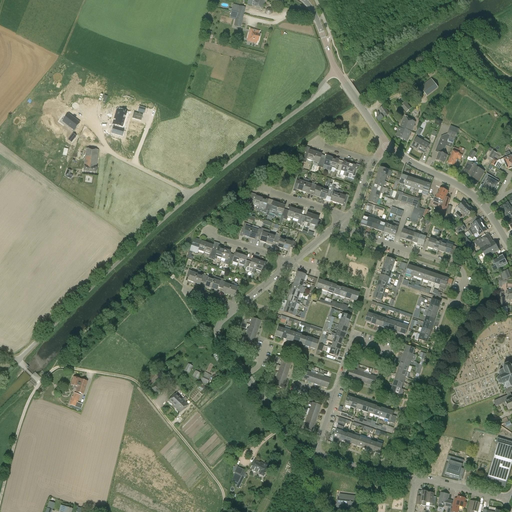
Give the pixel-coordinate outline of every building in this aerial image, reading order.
[(264,1),(266,2),(266,0),(254,0),(253,6),(262,9),(264,1)] [(242,21),(235,19),(234,26),(240,27),(242,21)] [(250,29),(247,39),(251,40),(250,42),(257,44),(257,41),(258,42),(260,34),(259,34),(259,32),(250,29)] [(437,87),(431,79),(420,88),(426,95),(437,87)] [(407,112),(411,108),(405,102),(401,106),(407,112)] [(389,114),(383,106),(379,109),(385,117),(389,114)] [(115,127),(113,133),(122,136),(124,129),(122,129),(123,127),(124,127),(128,114),(118,111),(114,124),(115,125),(115,127)] [(63,122),(74,130),(79,123),(68,115),(63,122)] [(29,116),(24,129),(37,134),(42,120),(29,116)] [(415,122),(404,117),(400,128),(405,130),(405,129),(411,132),(415,122)] [(80,134),(97,138),(101,123),(93,122),(92,125),(82,123),(80,134)] [(396,136),(407,141),(411,132),(405,129),(405,130),(400,128),(396,136)] [(449,130),(447,135),(450,136),(447,143),(453,146),(456,137),(457,134),(449,130)] [(447,135),(441,137),(440,141),(439,141),(436,151),(439,152),(436,160),(444,163),(447,155),(443,153),(447,143),(450,136),(447,135)] [(58,154),(59,140),(26,137),(25,152),(58,154)] [(417,138),(411,147),(418,151),(423,141),(417,138)] [(429,145),(423,141),(418,151),(424,154),(429,145)] [(63,152),(74,152),(75,144),(64,144),(63,152)] [(460,147),(459,150),(454,148),(452,153),(448,164),(455,166),(458,159),(460,160),(464,151),(465,149),(460,147)] [(84,166),(83,172),(96,173),(97,168),(96,168),(98,151),(86,149),(85,160),(75,159),(74,164),(77,165),(77,167),(80,167),(80,165),(84,166)] [(307,160),(312,161),(315,152),(310,150),(308,154),(305,153),(303,160),(306,161),(307,160)] [(476,153),(472,151),(469,157),(467,160),(472,163),(473,162),(474,162),(476,161),(476,160),(476,159),(474,157),(476,153)] [(321,154),(315,152),(312,161),(318,163),(317,164),(321,165),(323,158),(320,158),(321,154)] [(59,162),(71,162),(71,153),(60,153),(59,162)] [(505,163),(508,169),(511,167),(511,154),(511,155),(500,160),(502,165),(505,163)] [(326,170),(327,171),(332,158),(326,156),(325,159),(323,158),(321,165),(323,166),(323,165),(328,166),(326,170)] [(334,170),(337,171),(339,164),(337,163),(338,160),(332,158),(327,171),(331,172),(332,168),(334,169),(334,170)] [(471,176),(471,177),(476,167),(477,166),(468,161),(463,171),(465,173),(471,176)] [(339,164),(337,171),(338,171),(337,173),(343,175),(342,176),(345,177),(346,173),(349,164),(344,162),(342,165),(339,164)] [(354,169),(355,166),(349,164),(346,173),(345,177),(348,177),(349,174),(351,174),(351,176),(354,177),(356,170),(354,169)] [(389,170),(380,167),(379,169),(378,172),(378,173),(387,176),(389,170)] [(481,178),(485,172),(476,167),(471,177),(476,180),(478,176),(481,178)] [(387,176),(378,173),(376,179),(385,182),(387,176)] [(483,186),(487,188),(493,192),(494,189),(495,190),(497,187),(496,186),(498,184),(491,180),(492,177),(487,174),(483,180),(486,182),(483,186)] [(408,177),(402,175),(399,184),(403,185),(402,188),(404,189),(405,186),(408,177)] [(77,179),(73,176),(71,179),(67,176),(62,185),(70,190),(77,179)] [(408,177),(405,186),(411,188),(414,179),(408,177)] [(297,179),(294,186),(293,189),(302,192),(306,180),(303,179),(302,182),(299,181),(300,180),(297,179)] [(385,182),(376,179),(374,185),(383,187),(384,185),(385,186),(387,182),(385,182)] [(416,192),(420,181),(414,179),(411,188),(414,189),(414,191),(416,192)] [(309,181),(306,180),(302,192),(308,194),(309,191),(312,192),(314,185),(311,184),(311,185),(308,184),(309,181)] [(423,192),(426,183),(420,181),(416,192),(418,193),(419,190),(423,192)] [(428,193),(431,185),(426,183),(423,192),(422,194),(427,196),(428,193)] [(330,184),(327,191),(322,189),(319,198),(325,200),(326,196),(329,197),(333,185),(330,184)] [(313,196),(319,198),(322,189),(316,187),(317,186),(314,185),(312,192),(314,192),(313,196)] [(338,190),(337,194),(334,193),(336,187),(333,186),(333,185),(329,197),(331,198),(330,201),(336,203),(340,191),(338,190)] [(386,188),(383,187),(374,185),(372,190),(381,193),(384,194),(386,188)] [(432,204),(440,208),(438,212),(437,214),(443,216),(443,215),(446,208),(447,208),(449,198),(446,197),(448,192),(440,188),(438,194),(437,194),(435,197),(433,201),(433,202),(432,204)] [(370,196),(379,199),(381,193),(372,190),(370,196)] [(343,191),(340,191),(336,203),(342,205),(343,202),(346,203),(348,197),(345,195),(344,196),(342,195),(343,191)] [(368,202),(377,205),(379,199),(370,196),(368,202)] [(255,211),(257,212),(262,199),(256,197),(255,200),(252,199),(250,206),(253,207),(253,206),(256,207),(255,211)] [(264,213),(266,214),(267,211),(269,205),(267,204),(268,201),(262,199),(257,212),(260,212),(261,208),(264,209),(263,212),(264,213)] [(460,210),(459,211),(462,213),(468,206),(464,201),(458,208),(460,210)] [(272,206),(269,205),(267,211),(270,212),(270,211),(276,213),(279,204),(273,202),(272,206)] [(504,214),(506,217),(507,216),(509,219),(511,216),(511,207),(510,207),(508,203),(507,204),(506,203),(503,205),(503,206),(500,208),(502,211),(502,212),(503,212),(504,213),(503,213),(504,214)] [(279,204),(276,213),(275,216),(277,217),(278,214),(282,215),(281,216),(284,217),(286,210),(283,209),(285,206),(279,204)] [(467,216),(473,210),(468,206),(462,213),(464,215),(464,214),(467,216)] [(286,220),(287,217),(293,219),(296,210),(290,208),(289,211),(286,210),(284,217),(283,219),(286,220)] [(300,225),(301,222),(303,216),(300,215),(302,212),(296,210),(293,219),(298,220),(297,223),(298,224),(300,225)] [(306,217),(303,216),(301,222),(304,223),(304,222),(307,223),(306,227),(309,227),(310,224),(313,215),(307,213),(306,217)] [(361,225),(367,227),(369,218),(370,216),(364,214),(361,225)] [(310,224),(315,226),(316,226),(315,227),(318,228),(320,221),(318,221),(319,217),(313,215),(310,224)] [(369,218),(367,227),(372,229),(375,220),(369,218)] [(375,220),(372,229),(378,230),(382,218),(380,218),(379,221),(375,220)] [(382,218),(378,230),(384,232),(387,224),(384,223),(385,220),(382,218)] [(261,227),(270,230),(272,223),(264,220),(261,227)] [(470,226),(472,229),(471,230),(468,231),(470,234),(484,225),(480,220),(470,226)] [(392,226),(389,234),(395,236),(398,228),(395,226),(396,223),(393,222),(392,226)] [(250,226),(249,228),(247,227),(247,224),(244,223),(243,225),(240,236),(243,237),(243,236),(249,238),(252,229),(252,227),(250,226)] [(387,224),(384,232),(389,234),(392,226),(390,225),(387,224)] [(454,230),(456,233),(464,227),(462,224),(458,227),(454,230)] [(471,236),(474,235),(477,233),(478,232),(480,235),(487,231),(484,225),(470,234),(471,236)] [(401,238),(406,240),(410,227),(408,227),(407,231),(403,229),(401,238)] [(410,227),(406,240),(412,242),(415,233),(412,232),(413,228),(410,227)] [(257,231),(252,229),(249,238),(255,240),(256,236),(258,237),(261,231),(261,229),(258,228),(258,230),(257,231)] [(423,228),(420,235),(418,244),(423,246),(426,237),(423,236),(425,229),(423,228)] [(260,242),(266,243),(269,234),(263,233),(263,232),(261,231),(258,237),(261,238),(260,242)] [(278,236),(275,243),(278,244),(277,247),(283,249),(286,240),(280,238),(281,237),(280,237),(281,233),(279,232),(278,235),(278,236)] [(418,244),(420,235),(415,233),(412,242),(418,244)] [(269,234),(266,243),(272,245),(273,242),(275,243),(278,236),(277,236),(275,235),(275,236),(269,234)] [(486,236),(485,235),(480,238),(474,241),(477,247),(479,246),(482,251),(488,247),(489,247),(495,244),(494,241),(493,242),(489,235),(486,236)] [(439,251),(442,242),(438,241),(440,237),(437,236),(436,240),(433,249),(439,251)] [(433,249),(436,240),(430,238),(427,247),(433,249)] [(292,242),(286,240),(283,249),(289,251),(290,248),(293,249),(295,242),(292,241),(292,242)] [(198,251),(204,253),(207,244),(201,242),(200,245),(192,243),(189,251),(197,254),(198,251)] [(444,253),(447,244),(442,242),(439,251),(444,253)] [(213,246),(207,244),(204,253),(210,254),(209,256),(212,256),(214,250),(212,249),(213,246)] [(456,247),(447,244),(444,253),(450,255),(451,252),(454,253),(456,247)] [(486,258),(499,250),(495,244),(489,247),(488,247),(482,251),(476,254),(473,256),(474,258),(483,253),(486,258)] [(216,260),(217,257),(221,258),(224,249),(218,247),(217,251),(214,250),(212,256),(211,260),(214,261),(214,259),(216,260)] [(225,264),(228,265),(229,262),(231,255),(229,255),(230,251),(224,249),(221,258),(225,260),(224,262),(226,263),(225,264)] [(234,256),(231,255),(229,262),(232,263),(232,262),(238,264),(241,255),(235,253),(234,256)] [(243,267),(246,268),(248,261),(246,260),(247,257),(241,255),(238,264),(244,266),(243,267)] [(504,266),(507,264),(503,256),(501,256),(493,260),(496,265),(492,268),(494,271),(504,266)] [(387,258),(385,263),(394,266),(396,261),(387,258)] [(246,268),(245,271),(252,273),(254,274),(255,270),(258,261),(252,259),(251,262),(248,261),(246,268)] [(264,263),(258,261),(255,270),(261,272),(260,273),(263,274),(266,267),(263,266),(264,263)] [(383,269),(392,272),(394,266),(385,263),(383,269)] [(406,274),(412,276),(415,267),(409,265),(406,274)] [(413,279),(414,276),(417,278),(420,269),(418,268),(418,267),(415,266),(415,267),(412,276),(411,278),(413,279)] [(392,272),(383,269),(381,275),(390,278),(392,272)] [(420,269),(417,278),(423,280),(426,271),(420,269)] [(511,275),(510,269),(500,273),(503,279),(503,280),(503,281),(511,277),(511,275)] [(188,281),(194,283),(197,274),(191,272),(191,271),(188,270),(186,277),(189,278),(188,281)] [(198,270),(197,274),(194,283),(200,285),(201,282),(203,283),(206,276),(202,275),(202,276),(199,275),(201,271),(198,270)] [(426,271),(423,280),(429,281),(432,273),(426,271)] [(297,272),(295,278),(304,281),(306,275),(297,272)] [(432,273),(429,281),(435,283),(438,275),(432,273)] [(205,287),(211,289),(214,280),(215,276),(212,275),(211,279),(208,278),(208,277),(206,276),(203,283),(206,283),(205,287)] [(390,278),(381,275),(379,280),(388,283),(390,278)] [(435,283),(440,285),(443,277),(438,275),(435,283)] [(446,287),(447,283),(451,284),(453,280),(449,279),(449,278),(443,277),(440,285),(439,288),(445,290),(446,287)] [(293,284),(302,287),(304,281),(295,278),(293,284)] [(218,287),(220,288),(223,282),(220,281),(219,282),(214,280),(211,289),(217,291),(218,287)] [(316,288),(322,290),(325,282),(319,280),(316,288)] [(388,283),(379,280),(377,286),(386,289),(387,286),(390,287),(391,284),(388,283)] [(222,293),(228,294),(231,286),(225,284),(225,282),(223,282),(220,288),(223,289),(222,293)] [(232,282),(231,286),(228,294),(234,296),(235,293),(237,294),(240,287),(237,286),(236,287),(233,286),(235,283),(232,282)] [(324,294),(325,291),(327,292),(330,283),(325,282),(322,290),(321,293),(324,294)] [(333,294),(336,285),(330,283),(327,292),(333,294)] [(291,289),(300,292),(302,287),(293,284),(291,289)] [(336,285),(333,294),(339,296),(342,287),(336,285)] [(386,289),(377,286),(375,292),(387,296),(388,294),(387,293),(385,292),(386,289)] [(342,287),(339,296),(345,298),(348,289),(342,287)] [(300,292),(291,289),(289,295),(298,298),(300,292)] [(350,300),(353,291),(348,289),(345,298),(350,300)] [(359,293),(353,291),(350,300),(349,303),(355,305),(356,302),(359,293)] [(387,298),(387,296),(375,292),(373,298),(376,299),(375,301),(381,303),(383,297),(386,298),(387,298)] [(300,303),(297,302),(298,298),(289,295),(287,301),(296,304),(299,305),(300,303)] [(432,299),(430,305),(439,308),(441,302),(432,299)] [(296,304),(287,301),(285,307),(294,309),(296,304)] [(425,310),(437,314),(439,308),(430,305),(429,309),(426,308),(425,310)] [(297,310),(294,309),(285,307),(283,313),(292,315),(295,316),(297,310)] [(426,317),(435,320),(437,314),(425,310),(425,311),(425,312),(427,313),(426,317)] [(365,322),(371,324),(374,315),(368,313),(365,322)] [(342,314),(340,320),(349,322),(351,317),(342,314)] [(377,326),(380,317),(374,315),(371,324),(377,326)] [(380,317),(377,326),(382,328),(385,319),(380,317)] [(424,322),(433,325),(435,320),(426,317),(424,322)] [(252,318),(250,325),(259,328),(261,321),(252,318)] [(388,329),(391,321),(385,319),(382,328),(388,329)] [(349,322),(340,320),(338,325),(347,328),(349,322)] [(391,321),(388,329),(394,331),(397,322),(391,321)] [(397,322),(394,331),(399,333),(403,324),(397,322)] [(422,328),(431,331),(433,325),(424,322),(422,328)] [(408,326),(403,324),(399,333),(405,335),(408,326)] [(259,328),(250,325),(248,331),(257,334),(259,328)] [(347,328),(338,325),(336,331),(345,334),(347,328)] [(275,336),(281,338),(284,329),(278,327),(275,336)] [(431,331),(422,328),(420,334),(429,337),(431,331)] [(284,329),(281,338),(287,340),(290,331),(284,329)] [(246,337),(255,340),(257,334),(248,331),(246,337)] [(292,342),(295,333),(290,331),(287,340),(292,342)] [(345,334),(336,331),(335,334),(331,333),(331,336),(335,337),(343,340),(345,334)] [(295,333),(292,342),(298,344),(301,335),(295,333)] [(427,342),(429,337),(420,334),(418,339),(427,342)] [(301,335),(298,344),(304,346),(307,337),(301,335)] [(252,347),(255,340),(246,337),(244,344),(252,347)] [(310,348),(312,339),(307,337),(304,346),(310,348)] [(333,342),(341,345),(343,340),(335,337),(333,342)] [(318,341),(312,339),(310,348),(316,350),(318,341)] [(331,348),(339,351),(341,345),(333,342),(332,346),(328,344),(327,347),(331,348)] [(406,346),(404,352),(413,355),(415,349),(406,346)] [(337,357),(339,351),(331,348),(329,354),(337,357)] [(402,358),(411,361),(413,355),(404,352),(402,358)] [(411,361),(402,358),(401,363),(409,366),(411,361)] [(283,360),(280,366),(289,369),(291,363),(283,360)] [(511,408),(511,396),(511,397),(510,392),(511,391),(511,360),(509,362),(508,363),(505,365),(504,364),(503,365),(503,366),(503,365),(502,369),(503,370),(500,371),(500,370),(499,370),(500,371),(499,373),(498,373),(498,374),(499,374),(500,376),(497,379),(496,379),(496,380),(498,380),(499,383),(498,384),(499,385),(500,384),(503,385),(504,387),(504,388),(506,393),(507,393),(508,396),(494,401),(496,406),(501,404),(503,409),(507,407),(508,410),(511,408)] [(399,369),(407,372),(409,366),(401,363),(400,366),(399,365),(398,368),(399,369)] [(184,371),(189,373),(193,366),(188,364),(184,371)] [(278,373),(287,376),(289,369),(280,366),(278,373)] [(348,378),(354,380),(357,371),(351,369),(348,378)] [(407,372),(399,369),(397,375),(405,378),(407,372)] [(144,381),(150,387),(161,376),(155,370),(144,381)] [(197,379),(201,373),(195,370),(192,376),(197,379)] [(301,379),(308,382),(311,373),(304,371),(301,379)] [(361,382),(364,373),(357,371),(354,380),(361,382)] [(211,375),(205,372),(200,381),(207,385),(211,375)] [(276,379),(285,382),(287,376),(278,373),(276,379)] [(314,384),(317,375),(311,373),(308,382),(314,384)] [(364,373),(361,382),(367,384),(370,375),(364,373)] [(320,386),(323,377),(317,375),(314,384),(320,386)] [(377,377),(370,375),(367,384),(374,386),(377,377)] [(405,378),(397,375),(395,380),(403,383),(405,378)] [(75,392),(83,394),(87,381),(74,377),(71,385),(77,387),(75,392)] [(327,388),(330,379),(323,377),(320,386),(327,388)] [(283,388),(285,382),(276,379),(274,385),(283,388)] [(403,383),(395,380),(393,386),(402,389),(403,383)] [(163,391),(162,391),(164,389),(156,382),(151,388),(158,395),(159,394),(160,394),(163,391)] [(400,395),(402,389),(393,386),(391,392),(400,395)] [(69,405),(76,407),(81,395),(74,393),(73,397),(72,397),(69,405)] [(185,397),(182,400),(176,393),(168,401),(180,413),(188,405),(185,402),(187,399),(185,397)] [(345,405),(351,407),(354,398),(348,396),(345,405)] [(356,409),(359,400),(354,398),(351,407),(356,409)] [(359,400),(356,409),(362,411),(365,402),(359,400)] [(365,402),(362,411),(368,413),(371,404),(365,402)] [(312,403),(310,409),(319,412),(321,406),(312,403)] [(374,415),(377,406),(371,404),(368,413),(367,415),(369,416),(370,414),(374,415)] [(377,406),(374,415),(379,417),(382,408),(377,406)] [(385,419),(388,410),(382,408),(379,417),(385,419)] [(308,416),(317,419),(319,412),(310,409),(308,416)] [(394,412),(388,410),(385,419),(389,420),(388,422),(390,423),(390,422),(394,424),(397,417),(393,415),(394,412)] [(306,422),(314,425),(317,419),(308,416),(306,422)] [(312,431),(314,425),(306,422),(305,422),(303,422),(301,428),(312,431)] [(334,438),(339,440),(342,432),(337,430),(334,438)] [(342,432),(339,440),(345,442),(347,433),(342,432)] [(351,444),(354,435),(347,433),(345,442),(345,443),(347,444),(348,443),(351,444)] [(356,446),(359,437),(354,435),(351,444),(356,446)] [(359,437),(356,446),(362,448),(365,439),(359,437)] [(511,442),(498,438),(496,443),(498,444),(488,477),(486,476),(485,481),(505,487),(511,464),(511,442)] [(365,439),(362,448),(368,450),(371,441),(365,439)] [(374,452),(377,443),(371,441),(368,450),(368,451),(371,452),(371,451),(374,452)] [(382,445),(377,443),(374,452),(379,454),(382,445)] [(450,460),(446,473),(459,477),(464,460),(456,458),(455,462),(450,460)] [(259,475),(263,477),(269,466),(265,464),(264,464),(255,460),(250,469),(260,474),(259,475)] [(235,466),(232,472),(235,473),(241,476),(243,477),(244,477),(246,478),(247,475),(245,474),(245,473),(246,473),(247,471),(238,467),(235,466)] [(241,476),(235,473),(231,482),(236,485),(241,476)] [(423,502),(427,502),(428,493),(428,492),(427,492),(427,490),(423,490),(423,491),(422,491),(421,497),(417,497),(416,504),(422,505),(423,502)] [(434,493),(428,493),(427,502),(426,503),(430,503),(430,506),(435,507),(436,500),(433,500),(434,493)] [(446,506),(448,507),(451,508),(452,501),(447,500),(448,495),(441,493),(438,503),(439,504),(439,506),(439,507),(442,508),(443,507),(444,505),(446,505),(446,506)] [(339,500),(337,500),(336,509),(352,511),(353,503),(355,503),(356,496),(340,494),(339,500)] [(451,511),(452,511),(457,511),(458,510),(459,506),(463,507),(465,499),(458,497),(457,503),(454,502),(452,508),(451,511)] [(51,511),(55,503),(49,501),(47,508),(45,511),(51,511)] [(471,508),(469,507),(467,511),(473,511),(474,511),(477,511),(480,503),(473,502),(471,508)]
